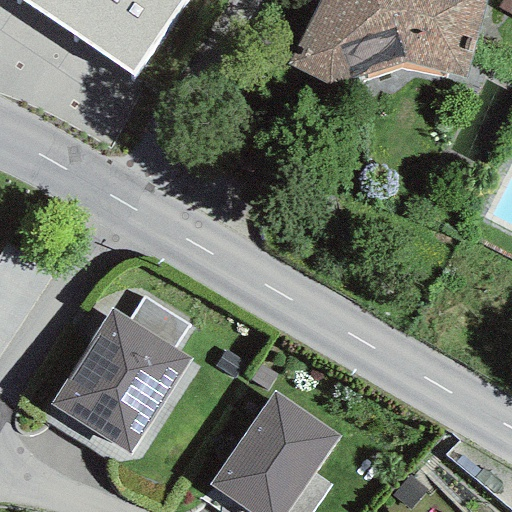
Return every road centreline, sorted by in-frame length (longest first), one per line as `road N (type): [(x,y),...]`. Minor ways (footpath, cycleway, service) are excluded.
road 1 (tertiary): [(511,431),(117,202)]
road 2 (residential): [(117,202),(246,0)]
road 3 (residential): [(0,398),(117,202)]
road 4 (residential): [(0,467),(117,496),(144,511)]
road 5 (tertiary): [(117,202),(0,139)]
